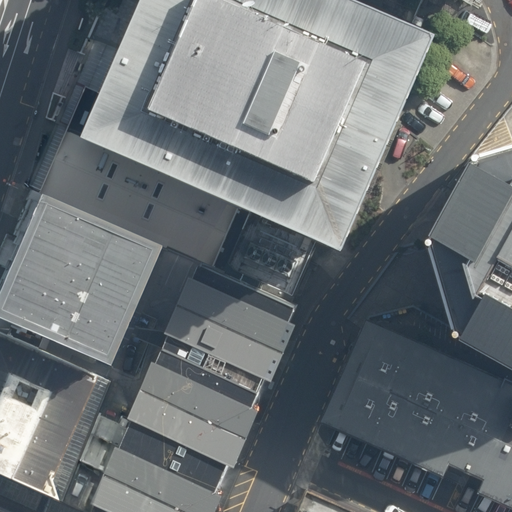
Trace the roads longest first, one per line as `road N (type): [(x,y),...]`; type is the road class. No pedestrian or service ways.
road 1 (residential): [(511,82),(354,284),(255,511)]
road 2 (secondary): [(33,0),(0,154)]
